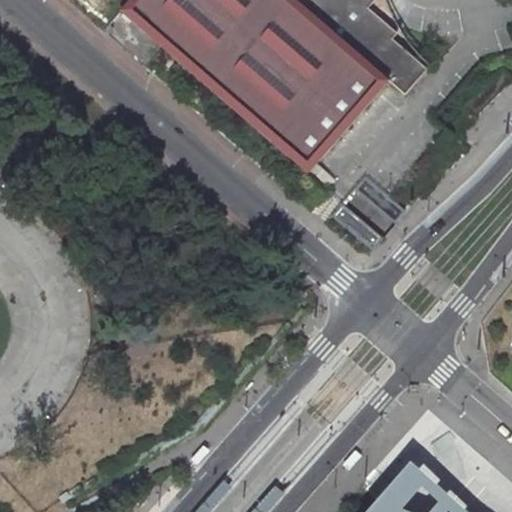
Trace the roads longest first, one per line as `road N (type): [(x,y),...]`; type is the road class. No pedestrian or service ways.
road 1 (unclassified): [(363,299),(13,0)]
road 2 (tertiary): [(363,299),(178,511)]
road 3 (tertiary): [(283,511),(425,351)]
road 4 (tertiary): [(511,150),(363,299)]
road 5 (tertiary): [(425,351),(511,243)]
